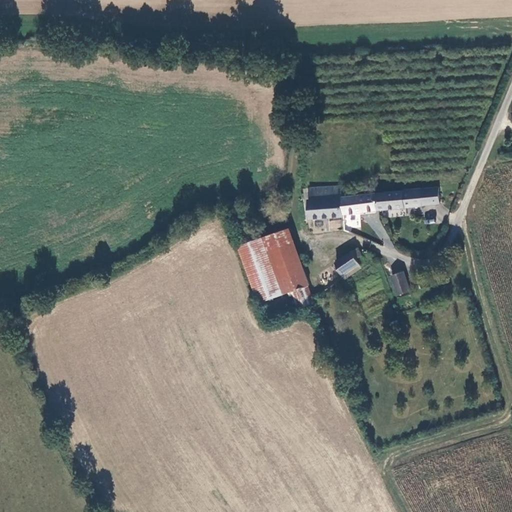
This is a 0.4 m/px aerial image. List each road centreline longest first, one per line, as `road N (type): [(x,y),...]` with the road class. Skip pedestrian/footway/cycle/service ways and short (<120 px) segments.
road 1 (track): [(460,219),(510,406),(502,419),(392,455),(382,472),(403,511)]
road 2 (unclassified): [(460,219),(511,90)]
